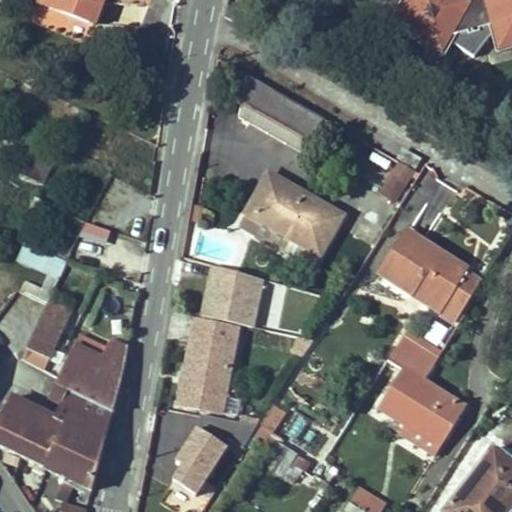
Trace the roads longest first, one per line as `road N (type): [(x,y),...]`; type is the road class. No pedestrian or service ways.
road 1 (residential): [(116,511),(205,0)]
road 2 (unknown): [(511,269),(471,414),(415,511)]
